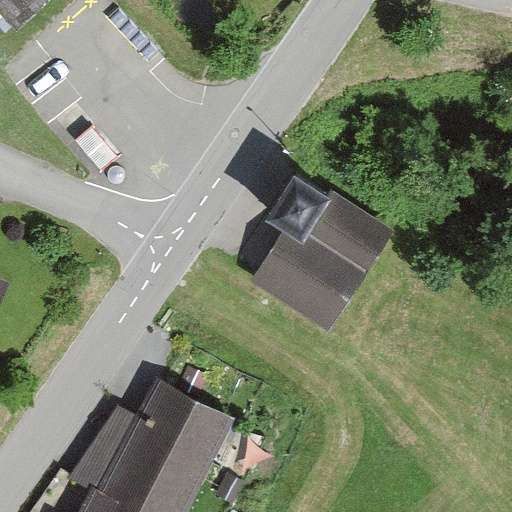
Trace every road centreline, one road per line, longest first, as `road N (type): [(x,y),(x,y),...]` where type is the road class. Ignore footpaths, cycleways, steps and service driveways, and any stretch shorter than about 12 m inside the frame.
road 1 (tertiary): [(342,0),(185,229),(162,247)]
road 2 (tertiary): [(162,247),(149,282),(0,501)]
road 3 (unclassified): [(162,247),(0,167)]
